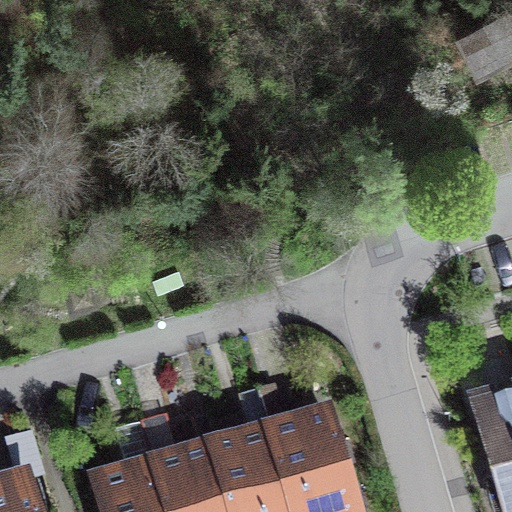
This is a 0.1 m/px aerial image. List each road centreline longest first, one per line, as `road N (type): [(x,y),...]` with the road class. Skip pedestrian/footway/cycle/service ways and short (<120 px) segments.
road 1 (residential): [(354,277),(0,387)]
road 2 (residential): [(426,511),(354,277)]
road 3 (residential): [(354,277),(444,227),(511,206)]
